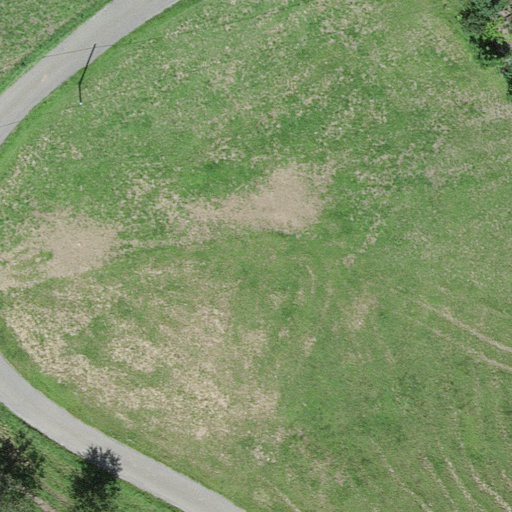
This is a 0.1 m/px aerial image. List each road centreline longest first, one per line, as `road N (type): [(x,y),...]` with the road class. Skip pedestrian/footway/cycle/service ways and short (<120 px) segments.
road 1 (unclassified): [(196,511),(87,445),(0,362)]
road 2 (unclassified): [(0,106),(59,37),(105,0)]
